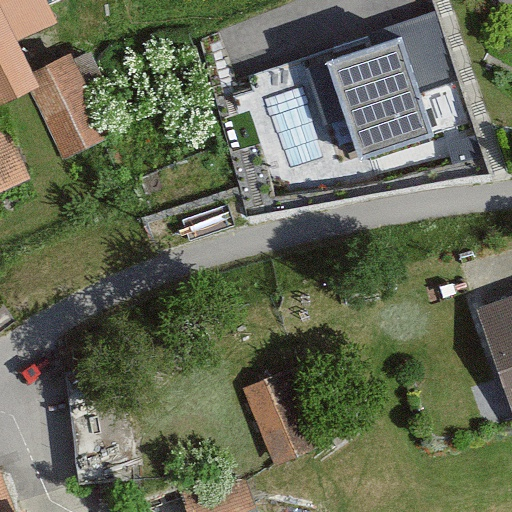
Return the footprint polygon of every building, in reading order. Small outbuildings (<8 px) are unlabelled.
[(62,25),(51,0),(0,0),(0,111),(0,112),(40,94),(32,77),(17,44),(62,25)] [(433,127),(403,29),(331,51),(361,149),(433,127)] [(111,139),(74,58),(32,77),(40,94),(69,158),(111,139)] [(0,196),(26,185),(1,130),(0,130),(0,196)] [(511,236),(476,243),(482,278),(511,273),(511,236)] [(511,306),(485,316),(511,388),(511,306)] [(321,457),(288,381),(250,397),(283,473),(321,457)] [(11,511),(0,479),(0,511),(11,511)] [(265,511),(257,489),(221,479),(142,507),(144,511),(265,511)]
